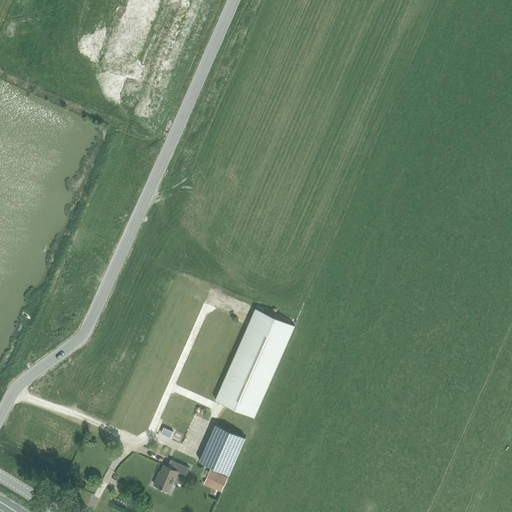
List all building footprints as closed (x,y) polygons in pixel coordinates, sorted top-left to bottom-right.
[(198,311),(205,292),(182,283),(176,300),(174,302),(168,294),(166,293),(168,288),(153,282),(158,279),(154,277),(160,273),(151,269),(100,405),(106,407),(114,385),(119,391),(126,385),(127,382),(145,368),(156,340),(173,347),(182,324),(188,332),(191,324),(187,319),(198,311)] [(256,307),(216,398),(255,415),(295,325),(256,307)] [(208,309),(159,436),(182,444),(231,318),(208,309)] [(125,419),(146,428),(163,385),(157,383),(165,363),(150,357),(125,419)] [(246,432),(252,418),(246,416),(240,430),(246,432)] [(125,432),(131,435),(135,426),(129,423),(125,432)] [(216,424),(200,461),(229,474),(246,437),(216,424)] [(170,490),(178,471),(186,475),(189,467),(171,459),(168,466),(164,465),(159,476),(158,476),(154,484),(163,488),(170,490)] [(227,477),(211,470),(208,477),(224,484),(227,477)]
